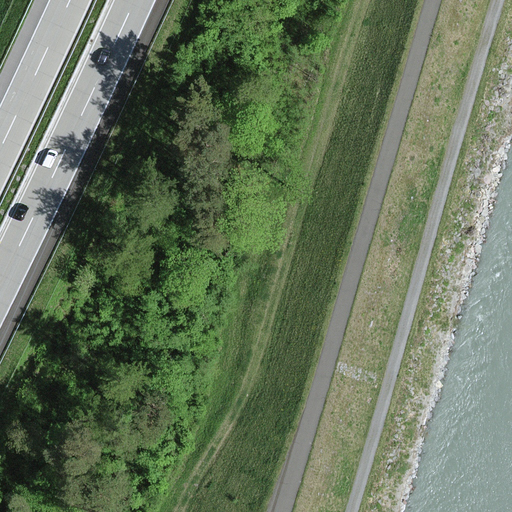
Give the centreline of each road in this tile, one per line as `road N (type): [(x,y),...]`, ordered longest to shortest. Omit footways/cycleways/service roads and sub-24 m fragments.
road 1 (track): [(432,0),(283,511)]
road 2 (track): [(351,511),(498,0)]
road 3 (motorway): [(0,285),(133,0)]
road 4 (motorway): [(68,0),(0,147)]
